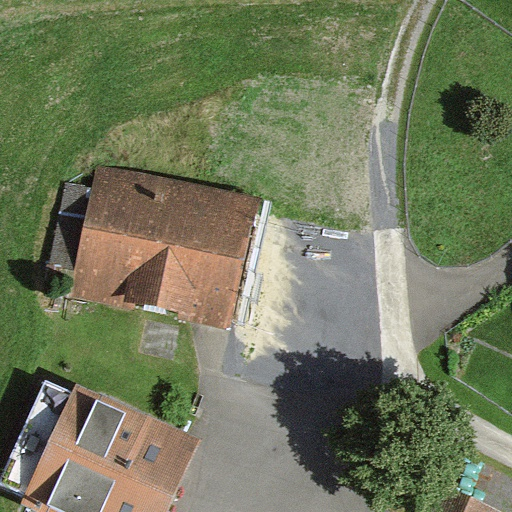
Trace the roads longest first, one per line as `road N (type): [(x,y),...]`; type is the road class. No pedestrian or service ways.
road 1 (track): [(442,0),(398,110),(396,289),(413,399)]
road 2 (track): [(235,511),(413,399)]
